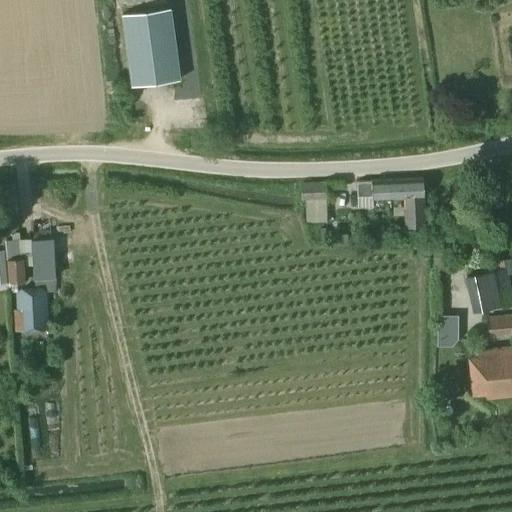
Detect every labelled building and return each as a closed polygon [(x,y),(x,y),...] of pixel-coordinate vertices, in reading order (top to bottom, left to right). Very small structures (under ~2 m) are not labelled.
[(170,7),(122,14),(132,85),(180,79),(170,7)] [(371,180),(371,181),(357,181),(358,207),(373,207),(373,199),(404,198),(405,227),(425,226),(423,179),(371,180)] [(301,182),(302,199),(326,198),(326,181),(301,182)] [(33,228),(27,228),(19,229),(19,232),(10,233),(10,240),(5,240),(6,250),(0,250),(0,283),(6,284),(6,293),(15,293),(15,299),(16,309),(14,309),(13,309),(15,331),(15,332),(48,330),(46,290),(56,290),(56,277),(55,277),(53,238),(50,238),(49,221),(33,221),(33,228)] [(474,309),(475,311),(502,306),(502,308),(511,305),(511,289),(507,266),(506,266),(505,259),(495,261),(495,269),(467,276),(473,310),(474,309)] [(436,312),(435,343),(456,344),(457,313),(436,312)] [(511,313),(487,316),(489,338),(511,335),(511,313)] [(511,346),(482,350),(482,354),(468,356),(473,395),(486,395),(487,398),(511,394),(511,346)]
